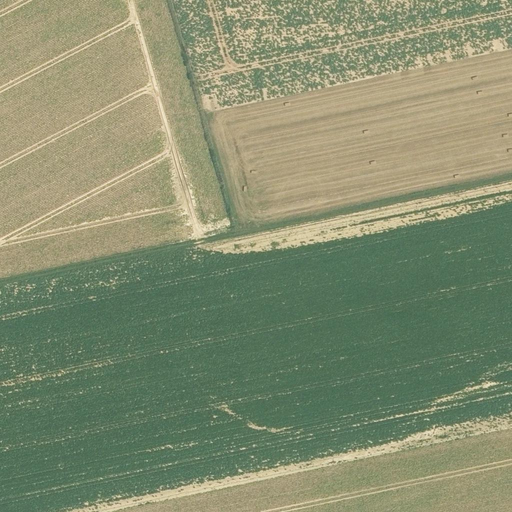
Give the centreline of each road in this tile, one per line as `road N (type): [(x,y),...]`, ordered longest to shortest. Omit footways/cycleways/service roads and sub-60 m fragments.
road 1 (track): [(0,283),(511,176)]
road 2 (track): [(166,0),(233,234)]
